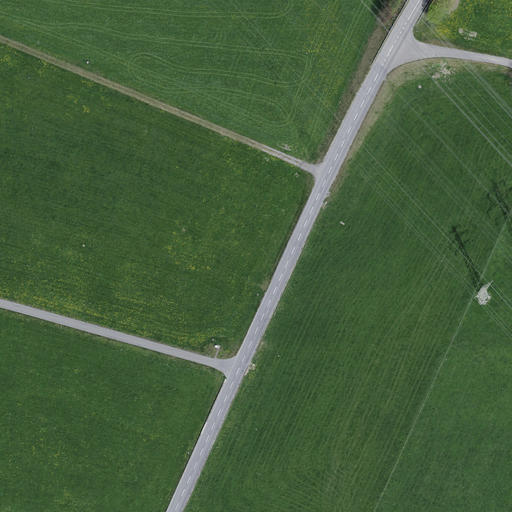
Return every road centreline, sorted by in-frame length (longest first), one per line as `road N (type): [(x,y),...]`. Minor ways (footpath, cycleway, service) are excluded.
road 1 (tertiary): [(419,0),(327,175),(174,511)]
road 2 (track): [(0,39),(327,175)]
